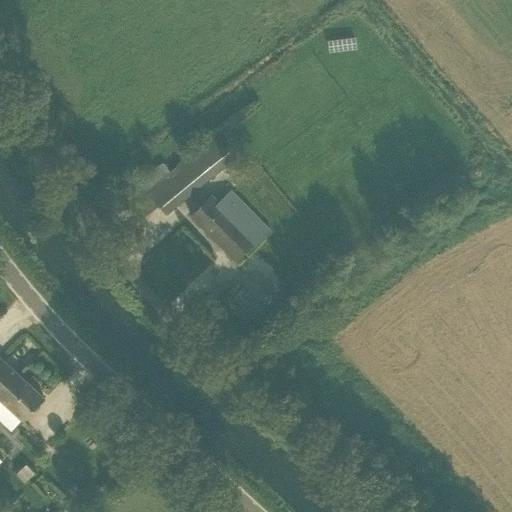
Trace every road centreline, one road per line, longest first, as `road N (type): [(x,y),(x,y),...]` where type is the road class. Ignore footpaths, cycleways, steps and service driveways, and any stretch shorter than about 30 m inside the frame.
road 1 (unclassified): [(389,511),(99,235),(0,95)]
road 2 (tertiary): [(254,511),(0,250)]
